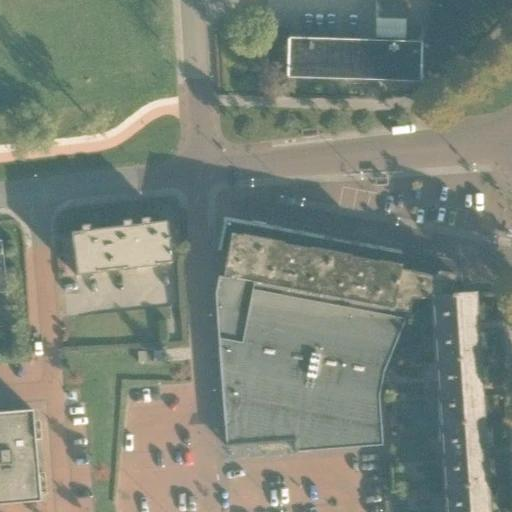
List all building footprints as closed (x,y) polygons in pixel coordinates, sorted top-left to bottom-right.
[(375,43),(336,42),(289,40),(288,29),(261,31),(262,44),(287,44),(286,77),(420,81),(421,52),(439,52),(441,45),(456,49),(470,0),(434,0),(424,39),(405,39),(406,18),(406,0),(375,0),(375,17),(376,17),(375,43)] [(112,273),(137,269),(138,269),(138,267),(172,263),(167,222),(107,229),(112,273)] [(216,288),(215,295),(215,298),(216,309),(217,329),(218,348),(224,422),(226,447),(229,447),(294,442),(295,453),(383,446),(382,446),(380,397),(385,373),(396,344),(400,334),(401,334),(405,324),(409,314),(409,313),(412,301),(431,299),(446,298),(456,297),(455,278),(398,267),(364,260),(330,254),(296,247),(262,241),(263,233),(234,227),(223,278),(218,277),(216,288)] [(77,277),(112,273),(107,229),(72,233),(77,277)] [(435,362),(450,361),(480,359),(480,353),(487,351),(486,334),(480,332),(477,332),(476,323),(479,322),(485,320),(484,303),(476,302),(476,295),(456,297),(446,298),(431,299),(435,362)] [(405,340),(406,348),(417,347),(416,339),(405,340)] [(481,396),(481,386),(484,386),(489,384),(488,366),(480,366),(480,359),(450,361),(435,362),(439,425),(484,422),(484,416),(491,414),(490,397),(484,396),(481,396)] [(395,366),(395,377),(407,377),(406,366),(395,366)] [(0,505),(40,502),(33,411),(0,413),(0,505)] [(402,414),(388,415),(389,427),(403,426),(402,414)] [(486,459),(485,449),(494,447),(492,430),(485,428),(484,422),(439,425),(444,489),(489,486),(488,479),(495,478),(494,460),(489,459),(486,459)] [(489,493),(489,486),(444,489),(444,511),(493,511),(497,510),(497,493),(489,493)]
